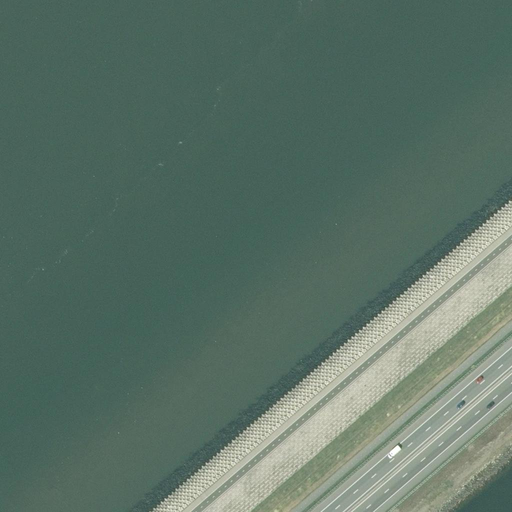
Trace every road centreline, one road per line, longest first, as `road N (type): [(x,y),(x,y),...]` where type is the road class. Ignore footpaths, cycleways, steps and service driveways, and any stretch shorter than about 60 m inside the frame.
road 1 (motorway): [(511,354),(329,511)]
road 2 (motorway): [(363,511),(511,383)]
